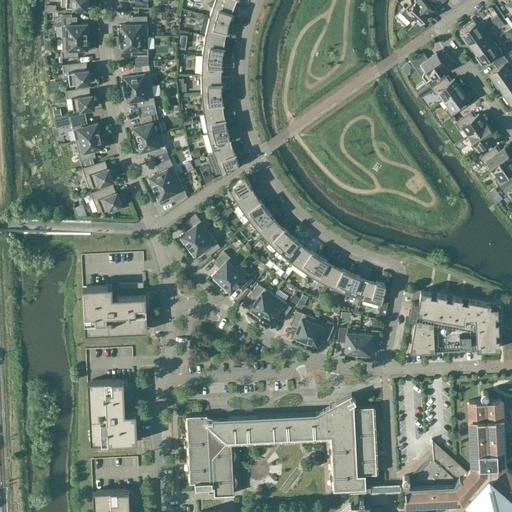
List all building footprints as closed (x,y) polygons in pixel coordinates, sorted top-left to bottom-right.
[(213,0),(208,15),(228,21),(231,12),(230,11),(232,3),(223,0),(213,0)] [(423,0),(410,0),(411,2),(401,12),(409,20),(414,16),(419,21),(419,22),(432,8),(423,0)] [(208,15),(204,35),(222,38),(224,30),(226,30),(228,21),(208,15)] [(492,19),(496,23),(501,19),(498,15),(492,19)] [(61,16),(61,36),(86,36),(86,32),(89,32),(88,23),(74,24),(74,16),(61,16)] [(118,26),(118,37),(141,36),(147,36),(147,16),(132,16),(132,24),(121,24),(121,26),(118,26)] [(466,44),(486,30),(482,32),(473,19),(463,25),(466,29),(459,34),(466,44)] [(501,19),(496,23),(499,28),(504,24),(501,19)] [(493,40),(486,30),(466,44),(473,54),(493,40)] [(201,54),(222,56),(223,47),(221,47),(222,38),(204,35),(201,54)] [(86,36),(61,36),(62,57),(75,56),(75,49),(89,48),(89,40),(86,40),(86,36)] [(141,36),(118,37),(119,47),(121,47),(121,49),(133,49),(133,57),(148,56),(148,48),(141,48),(141,36)] [(490,58),(493,63),(504,55),(493,40),(473,54),(481,64),(490,58)] [(427,80),(429,83),(435,79),(433,77),(445,68),(446,68),(435,52),(435,53),(427,58),(425,56),(420,59),(422,62),(419,64),(424,70),(421,75),(426,81),(427,80)] [(221,66),(222,56),(201,54),(200,74),(219,74),(219,66),(221,66)] [(488,74),(495,84),(511,71),(511,66),(504,55),(493,63),(497,68),(488,74)] [(89,73),(88,68),(87,69),(86,61),(62,64),(63,72),(68,71),(69,84),(90,81),(89,80),(94,80),(93,73),(89,73)] [(123,88),(152,84),(149,64),(134,66),(135,74),(124,76),(124,78),(122,78),(123,88)] [(511,71),(495,84),(502,94),(511,87),(511,71)] [(200,94),(221,92),(221,83),(219,83),(219,74),(200,74),(200,94)] [(440,93),(444,99),(460,88),(453,77),(452,78),(453,78),(449,81),(446,76),(437,82),(435,79),(429,83),(431,86),(430,87),(434,93),(440,93)] [(155,104),(152,84),(123,88),(125,98),(127,98),(127,100),(139,99),(140,106),(155,104)] [(92,98),(91,93),(90,93),(89,86),(65,90),(66,98),(71,97),(73,109),(93,106),(93,105),(97,104),(96,97),(92,98)] [(511,87),(502,94),(509,104),(511,101),(511,87)] [(460,88),(444,99),(448,105),(446,110),(450,116),(466,105),(463,100),(466,97),(467,98),(460,88)] [(166,103),(175,103),(174,90),(166,91),(166,103)] [(222,102),(221,92),(200,94),(203,113),(221,111),(220,102),(222,102)] [(207,133),(227,128),(225,118),(223,119),(221,111),(203,113),(207,133)] [(468,134),(486,122),(485,121),(485,122),(484,122),(478,113),(477,113),(474,116),(471,111),(454,122),(458,129),(464,128),(468,134)] [(75,140),(99,135),(98,131),(101,130),(99,122),(85,125),(83,118),(86,117),(85,112),(69,116),(70,121),(75,140)] [(134,139),(155,133),(152,122),(159,120),(156,112),(142,116),(144,123),(133,126),(133,129),(131,129),(134,139)] [(493,132),(486,122),(468,134),(473,140),(470,145),(475,151),(491,140),(488,135),(492,132),(493,132)] [(449,133),(453,127),(448,124),(444,129),(449,133)] [(229,137),(227,128),(207,133),(212,152),(230,146),(228,138),(229,137)] [(153,155),(155,159),(168,154),(167,151),(161,131),(155,133),(134,139),(136,149),(139,148),(140,151),(151,148),(153,155)] [(99,135),(75,140),(80,160),(81,160),(92,157),(91,149),(105,146),(103,137),(100,138),(99,135)] [(461,147),(463,152),(468,150),(464,137),(454,141),(457,149),(461,147)] [(233,154),(230,146),(212,152),(220,172),(221,174),(238,162),(235,153),(233,154)] [(488,163),(493,169),(510,157),(503,147),(498,151),(495,146),(479,157),(483,163),(488,163)] [(153,184),(154,187),(178,176),(169,158),(168,154),(155,159),(156,164),(160,171),(147,177),(150,185),(153,184)] [(81,160),(82,167),(94,163),(92,157),(81,160)] [(510,157),(493,169),(497,175),(495,180),(499,186),(511,177),(511,170),(511,169),(511,161),(509,158),(510,158),(511,158),(510,157)] [(105,160),(94,163),(82,167),(88,187),(112,179),(112,178),(116,177),(114,170),(110,171),(108,166),(107,167),(105,160)] [(178,176),(154,187),(156,191),(153,192),(157,200),(170,194),(174,201),(187,194),(178,176)] [(227,187),(238,205),(253,194),(249,187),(251,186),(245,176),(244,176),(227,187)] [(115,190),(113,184),(90,192),(97,211),(110,207),(112,212),(122,208),(120,203),(121,202),(121,201),(125,200),(122,193),(118,195),(116,190),(115,190)] [(238,205),(249,221),(265,208),(260,200),(258,201),(253,194),(238,205)] [(222,201),(216,204),(221,214),(227,210),(222,201)] [(262,236),(276,223),(270,217),(272,215),(265,208),(249,221),(262,236)] [(186,242),(188,245),(208,230),(196,214),(185,221),(190,228),(178,236),(184,243),(186,242)] [(282,229),(276,223),(262,236),(276,250),(290,234),(283,228),(282,229)] [(208,230),(188,245),(190,248),(188,249),(193,256),(205,248),(210,254),(220,246),(208,230)] [(291,262),(303,247),(296,242),(297,241),(290,234),(276,250),(291,262)] [(310,252),(303,247),(291,262),(308,274),(319,256),(311,251),(310,252)] [(137,248),(81,250),(82,266),(94,266),(94,258),(110,258),(109,251),(117,250),(117,257),(125,257),(125,264),(138,264),(137,248)] [(219,284),(235,268),(227,260),(230,257),(224,251),(215,260),(221,265),(212,274),(214,275),(212,277),(219,284)] [(256,259),(266,267),(271,261),(260,253),(256,259)] [(325,283),(333,267),(326,263),(327,261),(319,256),(308,274),(325,283)] [(238,264),(235,268),(219,284),(227,291),(229,290),(230,291),(239,283),(244,288),(253,279),(238,264)] [(341,270),(333,267),(325,283),(343,292),(351,273),(342,269),(341,270)] [(360,276),(351,273),(343,292),(361,299),(367,281),(359,278),(360,276)] [(375,283),(367,281),(361,299),(380,304),(381,298),(385,284),(375,281),(375,283)] [(259,317),(274,294),(258,283),(250,293),(257,298),(250,307),(252,309),(250,311),(259,317)] [(82,286),(83,301),(85,333),(97,332),(113,331),(130,331),(147,330),(146,311),(145,297),(121,298),(121,299),(117,300),(110,300),(110,289),(107,289),(107,285),(82,286)] [(412,299),(409,317),(415,319),(409,349),(412,351),(499,347),(497,303),(420,289),(418,301),(412,299)] [(291,306),(274,294),(259,317),(267,323),(268,321),(270,322),(277,312),(284,317),(291,306)] [(295,339),(304,343),(314,322),(315,318),(296,310),(291,322),(298,325),(294,336),(296,336),(295,339)] [(314,322),(304,343),(314,347),(315,344),(317,345),(321,334),(329,337),(333,325),(326,322),(324,326),(314,322)] [(347,354),(357,355),(359,333),(347,332),(347,327),(339,326),(338,339),(346,340),(345,352),(347,352),(347,354)] [(359,333),(357,355),(367,356),(367,353),(370,354),(371,342),(379,342),(379,330),(371,329),(371,334),(359,333)] [(89,414),(89,432),(90,443),(121,441),(137,440),(136,416),(131,416),(131,414),(120,414),(120,407),(120,403),(122,403),(120,379),(110,379),(87,380),(88,397),(89,414)] [(402,478),(402,479),(402,480),(403,481),(403,482),(404,482),(405,502),(461,500),(468,497),(471,500),(469,503),(468,505),(473,509),(474,506),(476,504),(484,511),(511,511),(511,471),(505,466),(504,464),(501,398),(494,399),(486,399),(486,397),(488,395),(485,390),(481,393),(483,397),(483,400),(475,400),(468,400),(471,466),(471,468),(467,471),(454,459),(432,439),(432,438),(431,438),(432,449),(432,451),(410,475),(409,477),(408,476),(407,475),(406,475),(404,475),(403,476),(403,477),(402,478)] [(196,414),(186,415),(189,481),(189,482),(195,482),(195,488),(195,487),(205,487),(208,487),(208,490),(208,491),(209,491),(209,490),(213,490),(214,494),(234,493),(231,439),(234,439),(234,440),(261,438),(300,436),(327,435),(331,435),(333,487),(333,488),(350,487),(350,491),(365,490),(365,486),(365,483),(365,473),(375,473),(375,472),(373,406),(359,406),(353,406),(353,402),(355,401),(353,397),(351,398),(349,395),(351,393),(335,401),(337,405),(329,409),(329,411),(229,416),(229,420),(220,420),(206,415),(206,414),(196,414)] [(382,494),(382,484),(367,484),(367,494),(382,494)] [(93,511),(126,511),(126,489),(115,489),(92,490),(93,507),(93,511)] [(217,511),(218,511),(218,510),(199,511),(376,511),(380,508),(369,508),(369,503),(363,503),(363,501),(363,497),(359,497),(359,501),(359,503),(351,503),(351,504),(353,507),(346,511),(217,511)]
